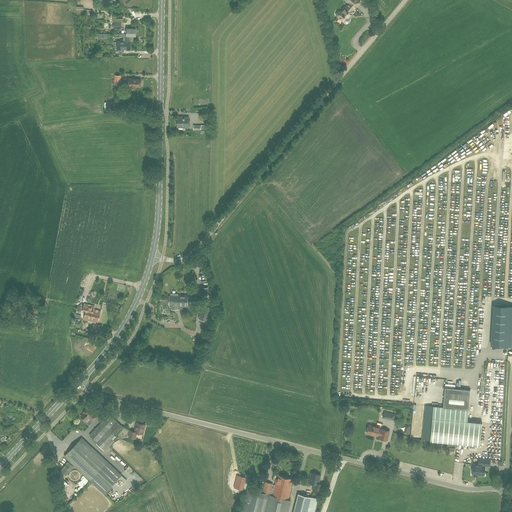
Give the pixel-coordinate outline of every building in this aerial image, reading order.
[(338,12),(337,12),(336,13),(336,14),(336,15),(337,15),(339,17),(345,22),(346,23),(347,23),(348,22),(349,22),(349,21),(349,20),(349,19),(349,18),(348,18),(354,11),(353,10),(360,2),(356,0),(345,0),(350,4),(348,6),(347,6),(341,12),(340,12),(340,11),(339,11),(338,11),(338,12)] [(127,29),(127,34),(124,34),(124,38),(129,38),(129,35),(136,36),(136,29),(127,29)] [(129,41),(129,38),(124,38),(124,40),(121,40),(121,41),(117,41),(117,43),(115,43),(114,49),(131,50),(131,41),(129,41)] [(111,84),(114,84),(121,85),(122,75),(114,75),(114,79),(112,79),(111,84)] [(134,79),(133,79),(129,78),(128,86),(130,87),(130,89),(135,89),(135,87),(140,87),(141,84),(141,83),(141,81),(141,80),(134,79)] [(177,117),(177,122),(177,127),(189,128),(189,117),(177,117)] [(209,125),(207,125),(201,125),(194,125),(194,130),(201,131),(201,133),(209,134),(209,125)] [(190,298),(187,298),(187,295),(178,295),(178,294),(171,294),(171,296),(170,296),(169,305),(171,305),(171,309),(178,309),(178,308),(187,309),(187,306),(190,306),(190,301),(196,301),(196,297),(190,297),(190,298)] [(98,323),(101,311),(94,309),(94,306),(85,303),(83,311),(85,312),(84,319),(88,320),(87,323),(92,324),(92,321),(95,322),(92,334),(97,335),(99,325),(97,324),(97,322),(98,323)] [(511,347),(511,338),(511,306),(495,305),(493,346),(511,347)] [(203,306),(199,318),(207,320),(211,308),(203,306)] [(433,406),(430,441),(480,446),(482,423),(467,421),(468,409),(463,409),(464,389),(444,387),(444,393),(443,407),(433,406)] [(92,420),(97,415),(89,407),(83,412),(84,413),(81,416),(86,421),(89,417),(92,420)] [(394,421),(396,415),(384,412),(383,418),(394,421)] [(102,449),(115,434),(123,426),(109,414),(90,435),(97,442),(96,443),(102,449)] [(143,434),(146,424),(137,422),(135,432),(130,431),(129,437),(136,439),(137,433),(143,434)] [(387,440),(389,431),(382,429),(382,430),(379,430),(380,428),(369,425),(367,433),(378,436),(378,435),(381,435),(380,439),(387,440)] [(65,456),(70,461),(104,493),(121,474),(108,462),(82,438),(65,456)] [(484,476),(485,465),(490,466),(490,460),(479,459),(478,465),(473,464),(472,475),(484,476)] [(71,463),(62,471),(66,476),(75,467),(71,463)] [(320,493),(322,486),(322,484),(319,483),(320,475),(311,473),(309,483),(314,484),(313,491),(320,493)] [(237,474),(234,485),(242,487),(245,476),(237,474)] [(242,511),(286,511),(289,503),(285,502),(285,499),(288,500),(292,484),(291,484),(292,479),(278,475),(277,480),(276,480),(274,488),(271,487),(272,484),(265,482),(262,493),(272,496),(271,499),(248,493),(242,511)] [(293,511),(314,511),(318,499),(299,494),(293,511)]
